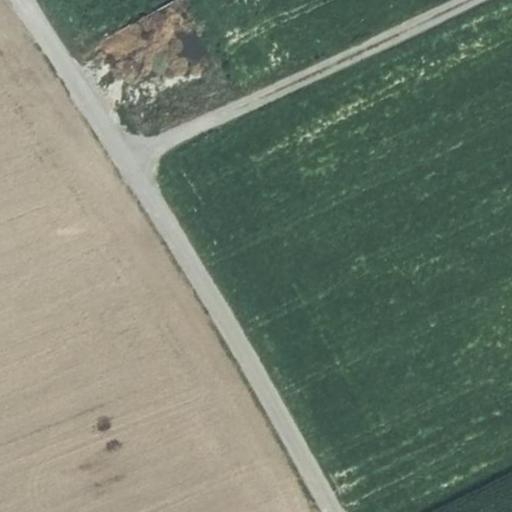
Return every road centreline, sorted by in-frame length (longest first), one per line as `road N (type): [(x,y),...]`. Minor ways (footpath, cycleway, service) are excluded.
road 1 (unclassified): [(21,0),(282,414),(332,511)]
road 2 (track): [(127,160),(464,0)]
